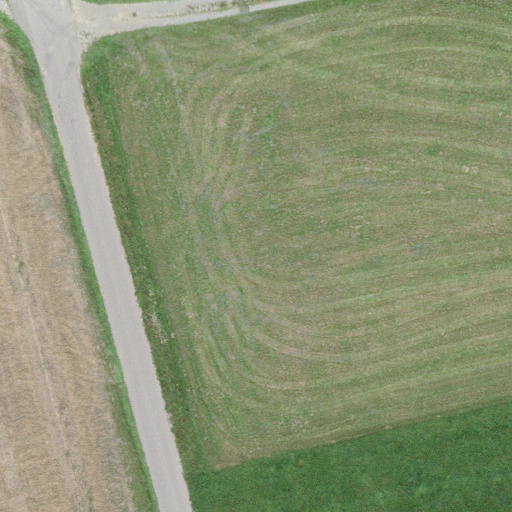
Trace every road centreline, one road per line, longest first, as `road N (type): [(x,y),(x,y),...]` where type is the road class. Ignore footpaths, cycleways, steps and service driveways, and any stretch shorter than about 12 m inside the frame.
road 1 (track): [(184,511),(47,0)]
road 2 (track): [(274,0),(53,21),(19,0)]
